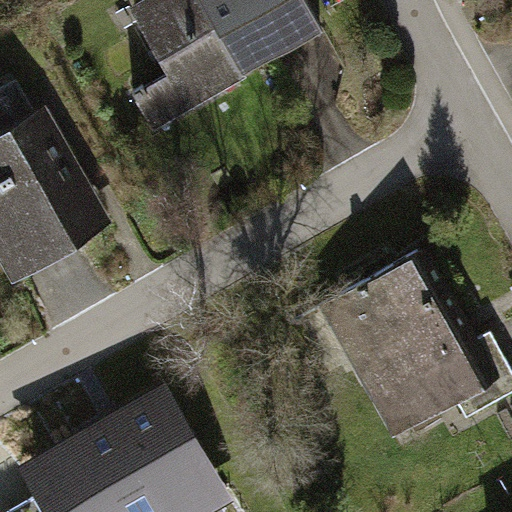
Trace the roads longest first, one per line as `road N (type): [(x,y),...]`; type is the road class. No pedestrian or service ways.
road 1 (residential): [(0,383),(481,111)]
road 2 (residential): [(481,111),(427,0)]
